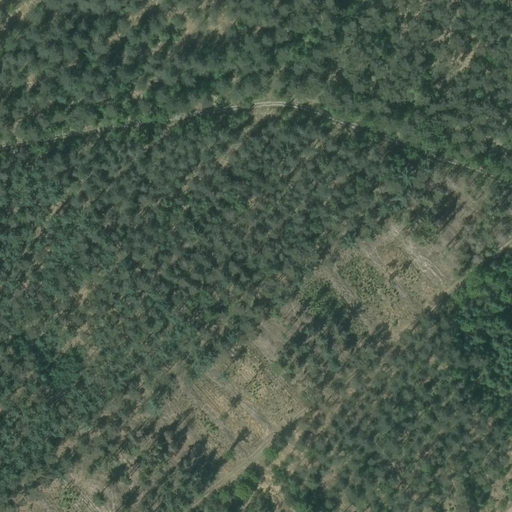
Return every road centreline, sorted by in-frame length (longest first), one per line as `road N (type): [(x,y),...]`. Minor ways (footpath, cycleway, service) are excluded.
road 1 (track): [(380,135),(288,112),(0,158)]
road 2 (track): [(511,177),(380,135)]
